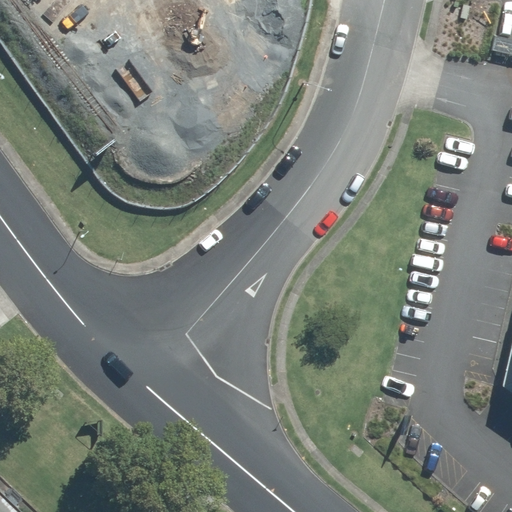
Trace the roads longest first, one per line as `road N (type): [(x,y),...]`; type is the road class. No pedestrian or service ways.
road 1 (unclassified): [(142,383),(320,171),(344,131),(381,0)]
road 2 (primary): [(0,214),(48,283),(142,383)]
road 3 (primary): [(142,383),(298,511)]
